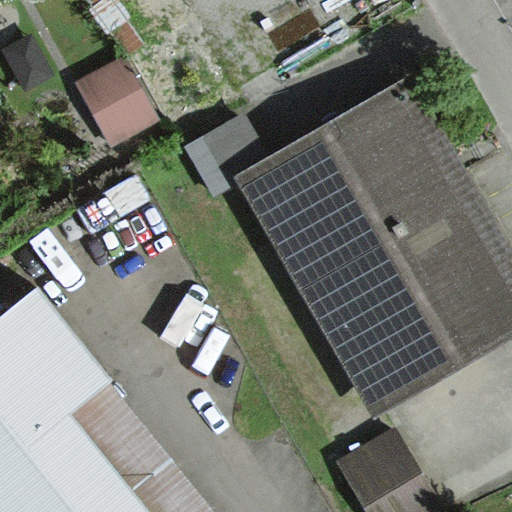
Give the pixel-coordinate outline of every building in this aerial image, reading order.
[(136,56),(83,80),(113,146),(165,122),(136,56)] [(511,289),(401,89),(239,178),(359,397),(511,313),(511,289)] [(193,511),(19,294),(0,309),(0,511),(193,511)] [(453,387),(405,410),(449,502),(511,472),(511,441),(486,454),(453,387)] [(389,432),(332,465),(360,511),(422,511),(432,506),(389,432)]
